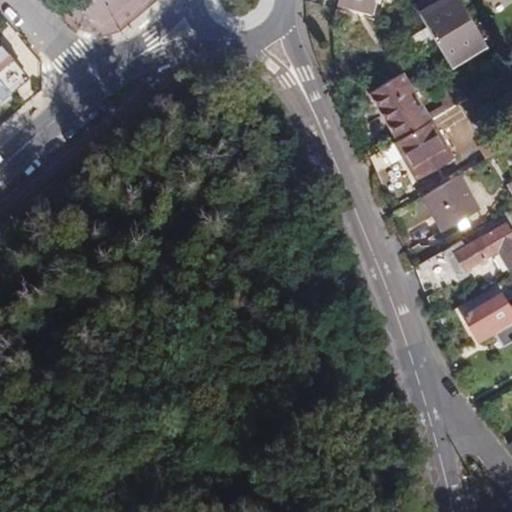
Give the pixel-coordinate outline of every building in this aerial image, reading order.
[(371,1),(370,0),(338,0),(337,4),(370,12),(373,2),(371,1)] [(487,48),(458,0),(415,0),(411,3),(425,26),(433,39),(451,70),(487,48)] [(0,91),(38,59),(0,13),(0,91)] [(417,48),(433,39),(425,26),(410,36),(417,48)] [(386,123),(396,139),(430,119),(401,72),(371,89),(390,120),(386,123)] [(445,110),(467,97),(459,83),(437,97),(445,110)] [(390,120),(371,89),(367,92),(386,123),(390,120)] [(396,139),(368,156),(375,173),(401,157),(415,180),(452,158),(430,119),(396,139)] [(511,170),(511,137),(498,147),(499,149),(511,170)] [(484,159),(499,149),(498,147),(492,138),(477,146),(484,159)] [(478,209),(458,174),(420,196),(441,232),(478,209)] [(460,240),(441,251),(456,273),(461,270),(462,271),(496,251),(508,270),(511,267),(511,230),(503,217),(475,233),(477,239),(464,246),(460,240)] [(507,334),(511,341),(511,302),(508,305),(500,293),(461,316),(476,343),(493,333),(497,340),(507,334)] [(497,340),(501,347),(511,341),(507,334),(497,340)]
